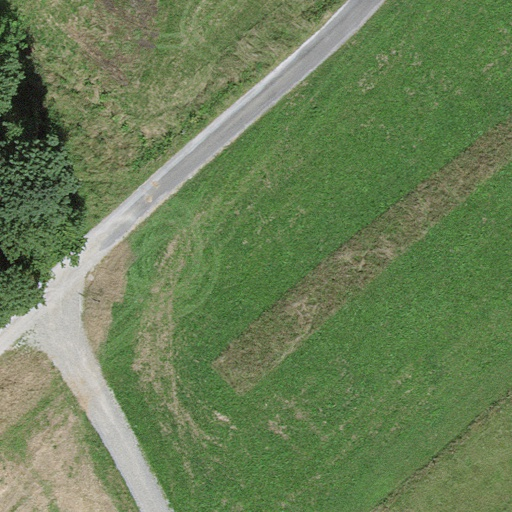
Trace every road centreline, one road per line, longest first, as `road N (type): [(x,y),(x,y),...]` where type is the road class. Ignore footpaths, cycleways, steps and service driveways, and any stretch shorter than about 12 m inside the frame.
road 1 (track): [(365,0),(33,297)]
road 2 (track): [(33,297),(156,511)]
